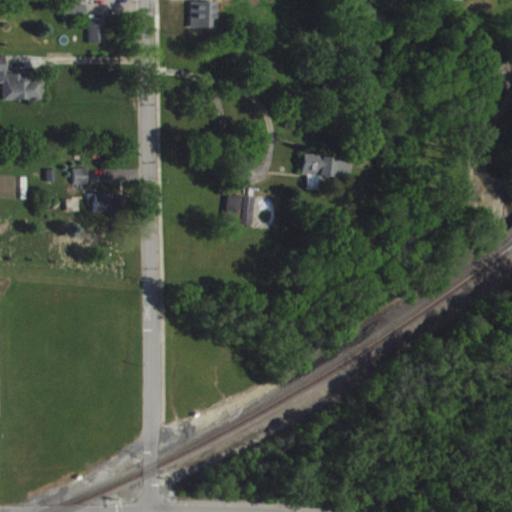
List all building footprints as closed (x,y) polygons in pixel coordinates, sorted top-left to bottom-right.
[(64,0),(66,27),(86,27),(85,0),(64,0)] [(216,36),(217,10),(193,9),(192,36),(216,36)] [(90,26),(90,51),(105,51),(105,26),(90,26)] [(0,64),(0,91),(4,91),(5,108),(43,107),(43,89),(32,90),(32,82),(7,82),(7,64),(0,64)] [(302,183),(307,183),(307,197),(318,198),(319,185),(349,186),(350,167),(302,165),(302,183)] [(89,176),(75,176),(76,194),(89,194),(89,176)] [(116,201),(95,202),(96,221),(116,220),(116,201)] [(252,234),(256,207),(229,202),(225,230),(252,234)]
